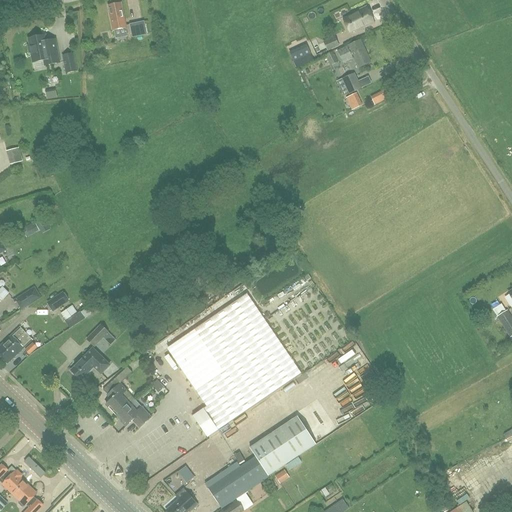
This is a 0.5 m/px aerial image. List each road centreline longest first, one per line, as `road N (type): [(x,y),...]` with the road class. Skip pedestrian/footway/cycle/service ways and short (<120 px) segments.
road 1 (unclassified): [(511,198),(383,0)]
road 2 (secondary): [(126,511),(0,388)]
